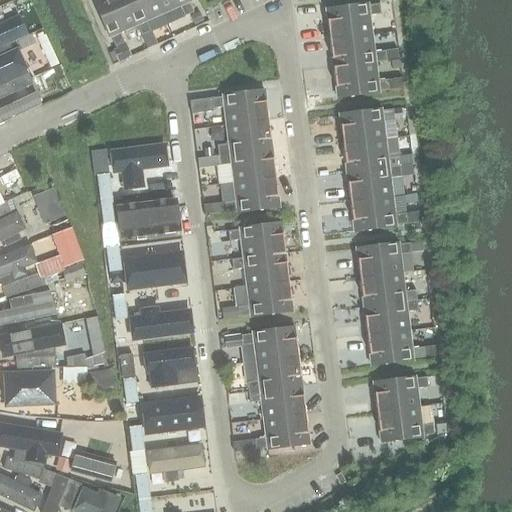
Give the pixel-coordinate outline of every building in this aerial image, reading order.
[(125,0),(91,0),(109,39),(110,38),(115,49),(124,44),(120,34),(137,26),(125,0)] [(156,0),(125,0),(137,26),(141,35),(150,31),(150,33),(160,29),(167,25),(163,15),(156,0)] [(188,0),(156,0),(163,15),(167,25),(181,19),(177,9),(179,7),(184,18),(194,14),(189,3),(190,3),(188,0)] [(369,17),(380,15),(379,5),(368,7),(367,6),(325,11),(329,41),(371,35),(369,17)] [(199,13),(190,18),(194,26),(203,22),(199,13)] [(150,35),(143,39),(147,50),(155,46),(150,35)] [(375,64),(386,62),(385,52),(374,54),(371,35),(329,41),(333,68),(375,63),(375,64)] [(131,57),(125,44),(112,51),(113,52),(108,55),(112,64),(117,61),(118,64),(131,57)] [(0,60),(0,83),(26,72),(18,53),(0,60)] [(400,61),(391,63),(392,70),(401,69),(400,61)] [(378,93),(390,91),(389,81),(377,82),(375,64),(375,63),(333,68),(336,99),(379,93),(378,93)] [(0,98),(32,84),(26,72),(22,74),(0,84),(0,98)] [(268,122),(264,92),(222,97),(222,98),(211,100),(212,110),(223,109),(226,127),(268,122)] [(0,125),(40,107),(35,95),(0,111),(0,125)] [(211,100),(189,102),(191,115),(212,113),(212,110),(211,100)] [(382,122),(394,121),(392,111),(381,112),(381,111),(339,117),(342,146),(385,141),(382,122)] [(226,127),(228,145),(216,147),(218,157),(271,150),(268,122),(226,127)] [(400,168),(398,158),(387,159),(385,141),(342,146),(346,175),(400,168)] [(167,171),(165,147),(109,150),(111,175),(124,174),(125,190),(145,189),(144,173),(167,171)] [(214,149),(203,150),(204,159),(215,157),(214,149)] [(231,166),(233,184),(275,179),(271,150),(218,157),(219,167),(231,166)] [(392,198),(389,179),(401,178),(400,168),(346,175),(350,203),(392,198)] [(100,201),(111,199),(108,175),(97,177),(100,201)] [(236,213),(237,214),(279,208),(275,179),(233,184),(235,202),(224,204),(225,214),(236,213)] [(64,216),(52,187),(32,195),(45,224),(64,216)] [(116,199),(119,238),(179,233),(177,202),(167,203),(167,195),(116,199)] [(395,226),(407,225),(405,215),(394,216),(392,198),(350,203),(353,233),(396,227),(395,226)] [(111,199),(100,201),(103,224),(114,223),(111,199)] [(0,204),(0,218),(10,213),(5,202),(0,204)] [(16,214),(0,222),(0,242),(24,230),(16,214)] [(285,254),(281,225),(239,230),(239,231),(227,232),(229,243),(240,241),(242,260),(285,254)] [(54,234),(65,267),(79,262),(81,261),(69,229),(54,234)] [(399,256),(411,255),(409,244),(398,246),(398,245),(356,250),(359,280),(401,275),(399,256)] [(122,250),(125,289),(186,284),(184,253),(174,254),(173,246),(122,250)] [(121,272),(118,247),(106,249),(109,273),(121,272)] [(32,248),(0,260),(0,280),(39,265),(32,248)] [(244,270),(246,288),(288,283),(285,254),(242,260),(231,261),(232,271),(244,270)] [(4,299),(41,287),(37,275),(27,279),(0,287),(4,299)] [(417,302),(415,291),(404,293),(401,275),(359,280),(363,308),(417,302)] [(246,288),(248,307),(237,308),(238,319),(250,317),(250,318),(292,312),(288,283),(246,288)] [(10,310),(0,312),(0,326),(56,314),(52,294),(9,303),(10,310)] [(127,320),(125,296),(113,297),(115,321),(127,320)] [(127,301),(131,341),(192,335),(189,312),(180,313),(179,302),(148,306),(147,299),(127,301)] [(409,332),(406,313),(418,312),(417,302),(363,308),(367,337),(409,332)] [(238,319),(237,308),(221,310),(223,322),(238,320),(238,319)] [(99,332),(96,319),(85,321),(88,334),(99,332)] [(253,346),(256,364),(298,358),(294,329),(252,334),(252,335),(241,337),(242,347),(253,346)] [(412,360),(424,359),(422,349),(411,350),(409,332),(367,337),(370,366),(412,361),(412,360)] [(0,340),(0,353),(43,345),(41,333),(0,340)] [(242,348),(242,347),(241,337),(224,339),(225,351),(242,348)] [(178,373),(197,371),(194,349),(142,355),(144,377),(150,376),(152,390),(180,387),(178,373)] [(133,355),(121,357),(123,377),(135,376),(133,355)] [(84,359),(83,356),(67,360),(67,368),(94,366),(106,364),(104,356),(84,359)] [(55,369),(55,357),(16,359),(16,372),(55,369)] [(256,364),(258,382),(246,384),(248,394),(301,387),(298,358),(256,364)] [(86,384),(86,370),(63,370),(63,384),(86,384)] [(0,383),(0,403),(62,407),(63,388),(52,387),(53,377),(30,375),(30,386),(0,383)] [(416,390),(428,389),(426,378),(415,380),(415,379),(373,384),(376,414),(418,408),(416,390)] [(138,403),(135,379),(123,380),(126,405),(138,403)] [(260,403),(263,421),(305,416),(301,387),(248,394),(248,395),(249,404),(260,403)] [(142,406),(145,439),(204,433),(200,400),(142,406)] [(421,427),(418,408),(376,414),(380,443),(422,438),(422,437),(433,436),(432,425),(421,427)] [(266,450),(267,450),(309,445),(305,416),(263,421),(265,439),(254,441),(255,451),(266,450)] [(0,426),(0,451),(29,454),(28,463),(46,465),(47,456),(60,457),(63,432),(0,426)] [(446,426),(436,427),(436,436),(446,435),(446,426)] [(144,452),(141,427),(129,429),(132,453),(144,452)] [(152,476),(205,471),(203,447),(149,452),(152,476)] [(135,477),(147,476),(144,452),(132,453),(129,453),(132,478),(135,477)] [(74,453),(69,472),(109,483),(114,464),(74,453)] [(42,469),(12,460),(6,458),(2,470),(40,481),(43,469),(42,469)] [(70,462),(61,459),(61,460),(57,471),(67,474),(70,462)] [(0,476),(0,498),(30,511),(114,511),(120,499),(57,477),(48,498),(0,476)] [(150,499),(147,476),(135,477),(138,501),(150,499)] [(139,511),(151,511),(150,499),(138,501),(139,511)]
